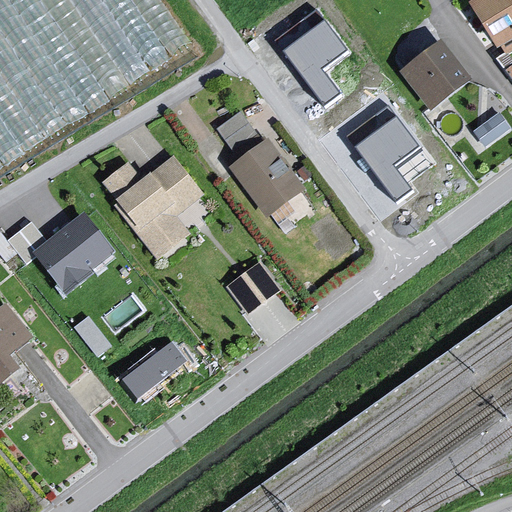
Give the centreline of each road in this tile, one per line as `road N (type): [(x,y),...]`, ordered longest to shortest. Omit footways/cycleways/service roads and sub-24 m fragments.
road 1 (residential): [(0,198),(241,55),(405,266)]
road 2 (unclassified): [(73,511),(405,266)]
road 3 (unclassified): [(405,266),(511,185)]
